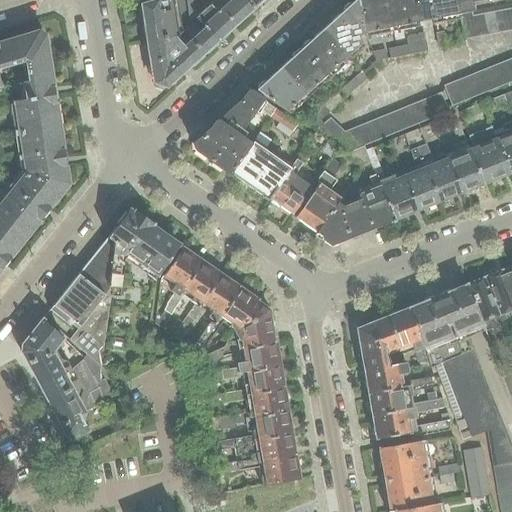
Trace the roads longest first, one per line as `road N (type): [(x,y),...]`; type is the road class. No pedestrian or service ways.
road 1 (residential): [(134,161),(308,0)]
road 2 (residential): [(347,511),(321,369),(316,289)]
road 3 (residential): [(316,289),(134,161)]
road 4 (residential): [(0,322),(134,161)]
road 5 (residential): [(316,289),(349,287),(511,221)]
road 6 (residential): [(134,161),(113,144),(106,123),(84,0)]
